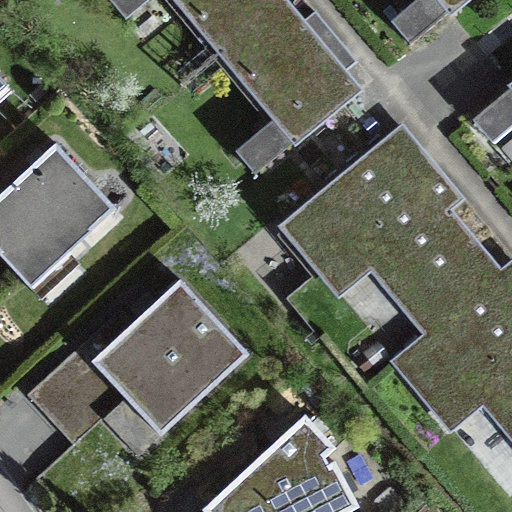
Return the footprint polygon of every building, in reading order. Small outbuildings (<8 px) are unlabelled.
[(168,0),(174,0),(217,52),(281,0),(110,0),(104,5),(127,33),(168,0)] [(363,100),(281,0),(217,52),(279,127),(236,162),(257,187),(363,100)] [(482,0),(433,0),(395,32),(415,56),(482,0)] [(0,95),(12,84),(0,71),(0,95)] [(511,140),(511,94),(474,126),(497,153),(511,140)] [(372,279),(424,342),(503,277),(453,217),(466,207),(402,130),(278,232),(340,306),(372,279)] [(121,217),(53,149),(0,202),(0,268),(35,303),(121,217)] [(511,269),(503,277),(424,342),(392,368),(453,441),(461,435),(511,496),(511,269)] [(119,308),(26,393),(75,446),(124,401),(160,439),(250,357),(177,278),(131,320),(119,308)] [(358,511),(307,419),(213,511),(358,511)]
